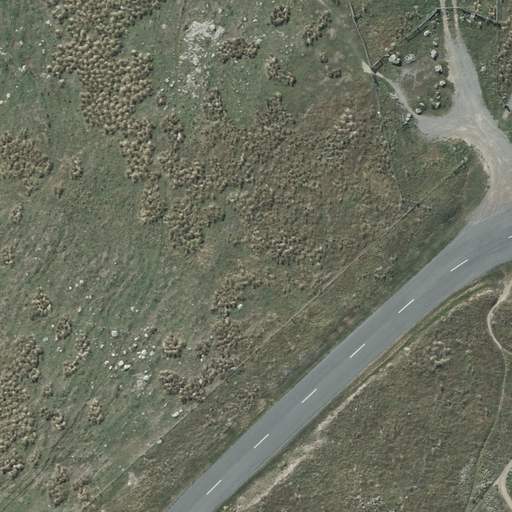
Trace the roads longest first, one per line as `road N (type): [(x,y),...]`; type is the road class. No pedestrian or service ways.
road 1 (unclassified): [(191,511),(427,288),(511,237)]
road 2 (track): [(511,185),(480,126),(449,0)]
